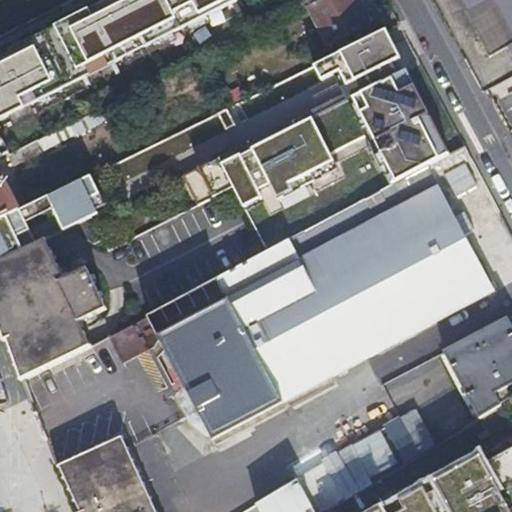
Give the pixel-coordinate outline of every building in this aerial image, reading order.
[(128,0),(96,16),(91,7),(56,25),(62,36),(45,44),(48,49),(34,56),(31,51),(21,56),(15,45),(0,53),(0,160),(0,159),(0,123),(240,3),(238,0),(128,0)] [(105,0),(91,7),(96,16),(128,0),(105,0)] [(373,22),(360,0),(321,0),(314,4),(309,6),(328,46),(370,24),(373,22)] [(511,0),(457,0),(488,57),(511,44),(511,0)] [(333,56),(376,35),(370,24),(328,46),(333,56)] [(349,86),(403,58),(388,29),(376,35),(333,56),(316,65),(324,80),(341,71),(349,86)] [(406,125),(430,113),(409,70),(385,82),(406,125)] [(314,118),(253,149),(267,176),(261,180),(265,189),(273,185),(281,201),(341,170),(334,155),(374,135),(395,176),(392,177),(395,184),(451,154),(430,113),(406,125),(385,82),(314,118)] [(154,84),(10,156),(16,167),(159,94),(154,84)] [(250,142),(253,149),(314,118),(311,111),(250,142)] [(221,165),(242,155),(239,148),(218,158),(221,165)] [(460,150),(439,161),(451,184),(472,173),(460,150)] [(261,191),(242,155),(221,165),(218,158),(185,175),(200,205),(236,187),(243,200),(261,191)] [(448,204),(428,167),(396,184),(283,244),(269,252),(210,284),(151,315),(162,335),(216,438),(494,292),(457,222),(469,216),(459,198),(448,204)] [(0,222),(22,212),(0,168),(0,222)] [(93,176),(50,198),(66,229),(79,223),(87,238),(94,242),(105,238),(94,215),(100,212),(93,197),(101,193),(93,176)] [(267,202),(261,191),(243,200),(249,212),(267,202)] [(23,211),(22,212),(0,222),(0,261),(39,243),(23,211)] [(269,252),(283,244),(280,238),(266,245),(269,252)] [(39,243),(0,261),(0,304),(63,274),(46,239),(39,243)] [(63,274),(0,304),(0,316),(24,382),(48,369),(90,347),(78,322),(106,309),(87,267),(65,277),(63,274)] [(151,315),(111,336),(125,360),(155,346),(162,335),(151,315)] [(511,323),(509,318),(446,352),(481,418),(503,405),(499,396),(511,388),(511,323)] [(511,511),(511,510),(511,399),(503,405),(511,421),(511,449),(458,479),(454,472),(436,481),(440,489),(429,495),(425,488),(390,506),(392,511),(382,511),(379,511),(313,511),(298,484),(259,506),(262,511),(511,511)] [(398,419),(419,456),(437,445),(417,408),(398,419)] [(298,484),(313,511),(326,511),(402,466),(382,430),(296,481),(298,484)] [(60,463),(82,511),(159,511),(124,435),(60,463)]
